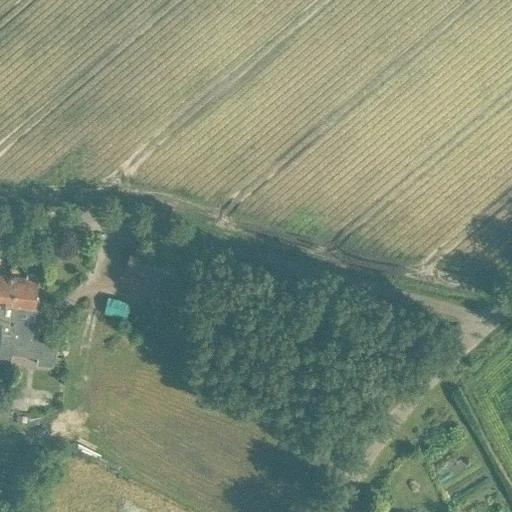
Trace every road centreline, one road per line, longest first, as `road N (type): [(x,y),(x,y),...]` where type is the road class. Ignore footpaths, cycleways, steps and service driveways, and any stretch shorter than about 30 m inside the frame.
road 1 (unclassified): [(488,321),(156,228)]
road 2 (unclassified): [(329,511),(415,395),(488,321)]
